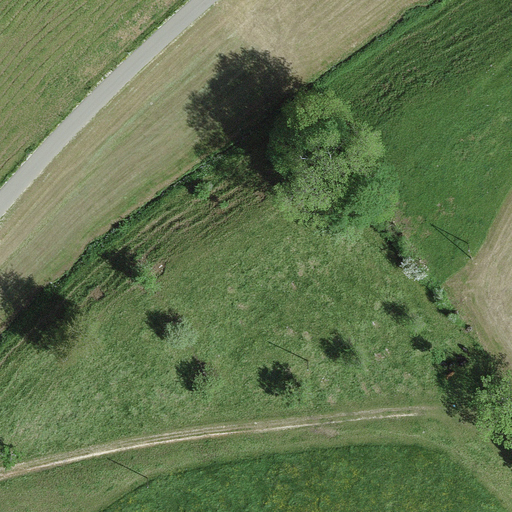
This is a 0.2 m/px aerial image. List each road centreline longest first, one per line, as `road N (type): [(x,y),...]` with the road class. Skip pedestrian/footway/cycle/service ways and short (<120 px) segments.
road 1 (unclassified): [(203,0),(93,101),(0,203)]
road 2 (track): [(275,425),(114,451),(0,483)]
